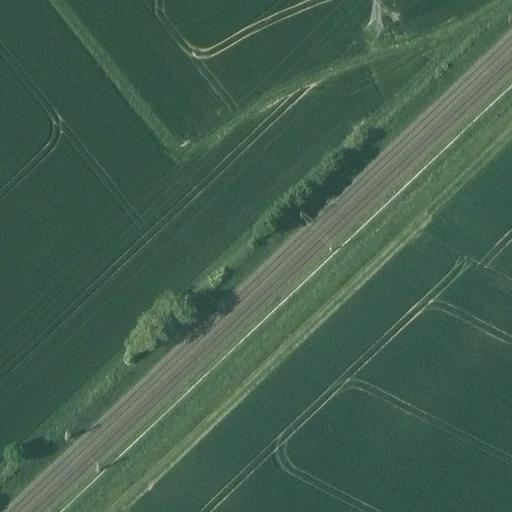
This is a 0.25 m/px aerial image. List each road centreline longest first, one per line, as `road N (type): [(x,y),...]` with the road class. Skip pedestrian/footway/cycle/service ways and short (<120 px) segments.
road 1 (track): [(92,511),(511,115)]
road 2 (track): [(461,39),(454,33),(319,75),(185,161),(56,0)]
